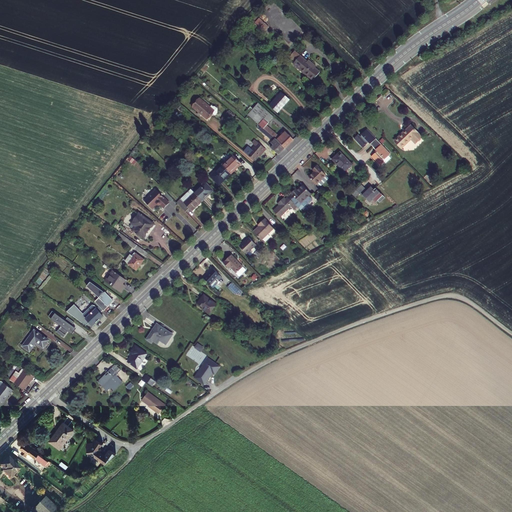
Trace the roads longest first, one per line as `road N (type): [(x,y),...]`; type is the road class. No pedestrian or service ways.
road 1 (tertiary): [(47,393),(392,62),(477,0)]
road 2 (unclassified): [(511,334),(459,296),(437,297),(274,357),(132,444)]
